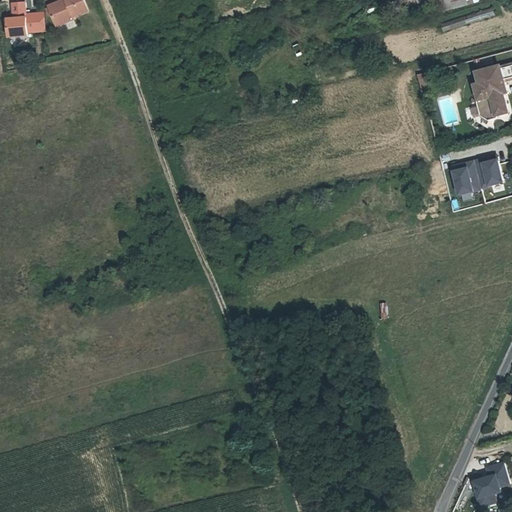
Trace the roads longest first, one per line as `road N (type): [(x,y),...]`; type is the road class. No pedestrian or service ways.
road 1 (track): [(103,0),(300,511)]
road 2 (residential): [(511,358),(440,511)]
